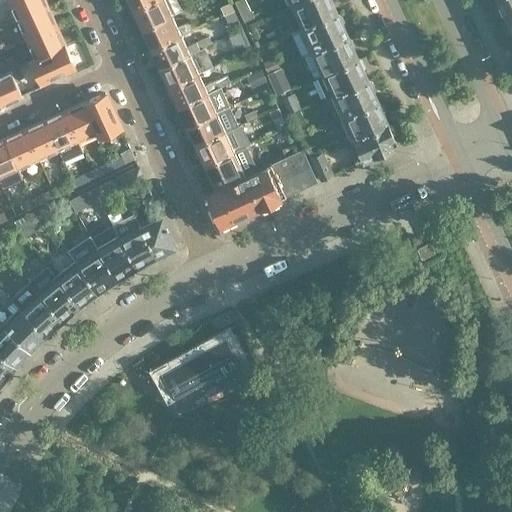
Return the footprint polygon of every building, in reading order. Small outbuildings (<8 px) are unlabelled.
[(43,0),(9,0),(8,0),(17,20),(46,6),(43,0)] [(148,0),(132,8),(133,10),(131,13),(134,18),(138,21),(141,28),(172,14),(180,10),(175,0),(148,0)] [(245,0),(242,0),(237,3),(246,24),(254,20),(245,0)] [(291,0),(288,1),(279,5),(292,32),(299,30),(336,12),(331,2),(332,0),(291,0)] [(506,14),(506,16),(511,13),(511,0),(498,0),(501,5),(499,8),(502,14),(506,14)] [(224,14),(234,9),(230,2),(220,7),(224,14)] [(46,6),(17,20),(26,39),(56,26),(46,6)] [(234,9),(224,14),(231,30),(241,26),(234,9)] [(299,30),(292,32),(303,56),(304,55),(346,35),(342,25),(343,21),(341,16),(336,14),(336,12),(299,30)] [(172,14),(141,28),(142,29),(141,33),(143,38),(147,40),(150,48),(181,33),(181,34),(194,28),(191,20),(178,27),(172,14)] [(56,26),(26,39),(34,56),(28,59),(30,62),(65,46),(56,26)] [(181,33),(150,48),(151,49),(150,52),(152,57),(155,59),(159,67),(189,52),(190,53),(212,43),(208,36),(186,46),(181,34),(181,33)] [(246,35),(235,39),(241,52),(251,47),(246,35)] [(347,37),(346,35),(304,55),(313,78),(322,74),(357,58),(352,48),(354,44),(351,38),(347,37)] [(65,46),(30,62),(40,84),(41,84),(40,83),(75,67),(66,46),(65,46)] [(189,52),(159,67),(160,68),(158,72),(161,77),(164,78),(168,85),(198,71),(199,73),(218,65),(214,57),(196,66),(190,53),(189,52)] [(13,55),(5,58),(10,70),(18,67),(13,55)] [(280,66),(275,57),(263,62),(268,72),(280,66)] [(357,58),(322,74),(332,95),(367,80),(362,69),(364,66),(361,60),(357,59),(357,58)] [(22,78),(17,68),(10,71),(15,81),(22,78)] [(268,74),(272,84),(286,78),(281,68),(268,74)] [(261,69),(247,76),(252,88),(267,82),(261,69)] [(0,96),(3,103),(22,95),(15,81),(10,71),(10,70),(0,74),(0,96)] [(198,71),(168,85),(168,87),(168,91),(170,96),(173,98),(177,106),(207,91),(208,92),(229,82),(227,75),(204,85),(199,73),(198,71)] [(367,80),(332,95),(342,117),(377,101),(372,90),(373,88),(371,82),(367,81),(367,80)] [(207,91),(177,106),(177,107),(176,110),(179,116),(182,118),(186,124),(228,105),(220,87),(208,92),(207,91)] [(104,92),(83,101),(100,138),(116,131),(115,129),(120,127),(104,92)] [(294,94),(282,99),(289,114),(300,108),(294,94)] [(83,101),(64,110),(78,141),(95,133),(98,139),(100,138),(83,101)] [(378,104),(377,101),(342,117),(352,138),(387,124),(382,114),(384,110),(382,105),(378,104)] [(228,105),(186,124),(186,126),(185,130),(188,135),(191,137),(195,145),(225,131),(237,125),(228,105)] [(281,114),(277,107),(268,111),(272,118),(281,114)] [(64,110),(43,120),(58,151),(78,141),(64,110)] [(256,110),(247,114),(250,121),(259,116),(256,110)] [(301,112),(290,116),(300,137),(311,132),(301,112)] [(43,120),(23,129),(37,160),(58,151),(43,120)] [(387,124),(352,138),(362,160),(396,145),(392,135),(393,131),(391,125),(387,124)] [(23,129),(3,138),(18,169),(37,160),(23,129)] [(234,151),(225,131),(195,145),(194,150),(197,154),(200,156),(204,164),(234,151)] [(3,138),(0,139),(0,177),(18,169),(3,138)] [(285,155),(298,150),(294,143),(282,149),(285,155)] [(306,148),(310,158),(322,152),(318,143),(306,148)] [(246,146),(234,151),(204,164),(203,169),(206,174),(210,176),(213,184),(212,184),(214,189),(244,175),(257,169),(246,146)] [(135,158),(130,148),(120,153),(121,155),(125,162),(135,158)] [(281,197),(285,196),(304,187),(317,181),(314,173),(302,148),(289,155),(270,164),(266,165),(257,169),(244,175),(214,189),(209,191),(204,194),(219,226),(281,197)] [(323,152),(322,152),(310,158),(309,158),(318,175),(320,179),(332,174),(330,170),(331,169),(323,152)] [(121,155),(111,160),(114,168),(120,165),(125,162),(121,155)] [(114,168),(111,160),(91,170),(94,177),(120,165),(114,168)] [(138,165),(130,169),(114,176),(120,187),(121,189),(137,182),(144,178),(138,165)] [(86,182),(82,174),(71,179),(74,187),(86,182)] [(120,187),(114,176),(93,187),(99,198),(120,187)] [(74,187),(71,179),(60,184),(63,192),(74,187)] [(99,198),(93,187),(83,193),(89,204),(99,198)] [(42,193),(31,198),(35,205),(45,201),(42,193)] [(35,205),(31,198),(20,203),(24,210),(35,205)] [(54,206),(47,209),(51,220),(58,217),(54,206)] [(27,238),(48,221),(40,209),(37,210),(17,220),(13,222),(21,230),(27,238)] [(6,211),(3,212),(0,213),(0,222),(10,218),(6,211)] [(154,214),(139,222),(156,257),(175,246),(159,211),(154,214)] [(128,228),(118,234),(137,267),(156,257),(139,222),(136,215),(124,221),(128,228)] [(15,224),(7,232),(12,238),(21,230),(15,224)] [(118,234),(98,246),(117,279),(134,269),(137,267),(118,234)] [(418,234),(410,237),(414,245),(421,242),(418,234)] [(430,242),(417,249),(422,259),(435,253),(430,242)] [(96,247),(76,261),(97,292),(115,280),(117,279),(98,246),(96,247)] [(73,262),(56,275),(80,305),(97,292),(76,261),(73,262)] [(53,277),(36,291),(63,320),(80,305),(56,275),(53,277)] [(28,281),(27,282),(9,298),(19,307),(47,334),(63,320),(36,291),(28,281)] [(0,301),(12,313),(1,324),(31,349),(45,335),(47,334),(19,307),(9,298),(1,290),(0,291),(0,301)] [(0,353),(15,365),(31,349),(1,324),(0,323),(0,353)] [(224,338),(160,373),(163,379),(170,391),(234,356),(226,340),(224,338)] [(0,380),(1,382),(15,365),(0,353),(0,380)] [(229,391),(249,381),(243,371),(224,382),(229,391)]
